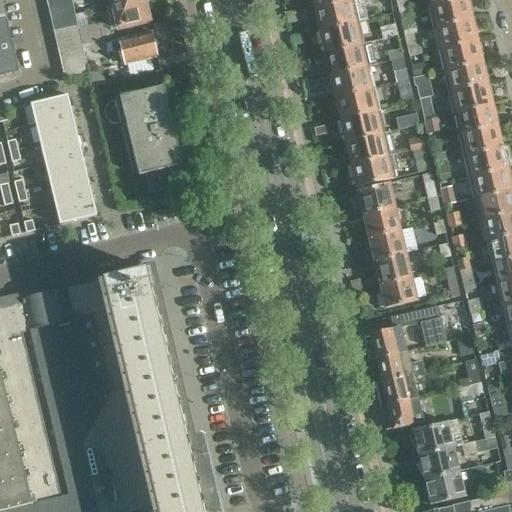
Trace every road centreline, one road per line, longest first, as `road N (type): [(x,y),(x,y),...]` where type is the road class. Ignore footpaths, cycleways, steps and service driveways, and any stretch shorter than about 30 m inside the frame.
road 1 (secondary): [(357,511),(275,167),(262,151)]
road 2 (secondary): [(270,215),(341,511)]
road 3 (residential): [(262,511),(197,233)]
road 4 (residential): [(197,233),(0,278)]
road 5 (secondary): [(226,0),(262,151)]
road 6 (residential): [(0,95),(44,81),(26,0)]
